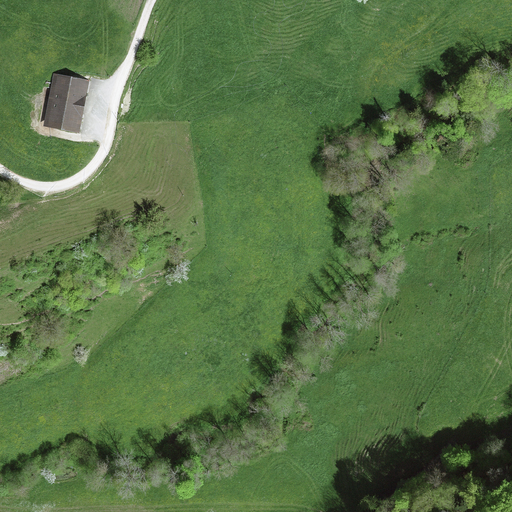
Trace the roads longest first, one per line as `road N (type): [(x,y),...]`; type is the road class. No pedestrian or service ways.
road 1 (track): [(0,167),(51,186),(98,160),(152,0)]
road 2 (track): [(362,511),(442,458),(511,428)]
